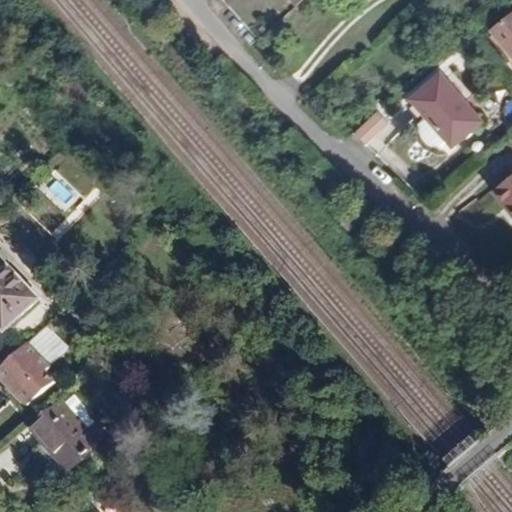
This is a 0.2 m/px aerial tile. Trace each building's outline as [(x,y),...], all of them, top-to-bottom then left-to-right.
[(511,44),(511,22),(502,32),(511,44)] [(417,95),(456,143),(484,120),(444,72),(417,95)] [(359,128),(367,137),(390,116),(382,108),(359,128)] [(390,116),(367,137),(369,139),(393,119),(390,116)] [(5,327),(38,296),(0,254),(0,350),(14,337),(5,327)] [(29,342),(0,368),(0,375),(26,402),(51,378),(40,366),(46,360),(29,342)] [(94,445),(83,433),(59,405),(33,427),(69,467),(94,445)] [(96,421),(83,433),(94,445),(107,433),(96,421)] [(99,511),(89,500),(75,511),(99,511)]
